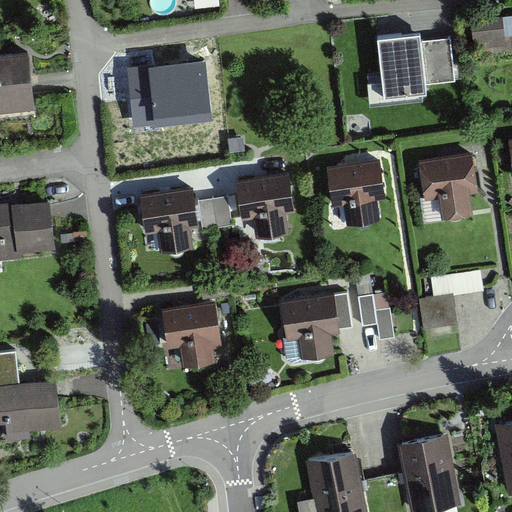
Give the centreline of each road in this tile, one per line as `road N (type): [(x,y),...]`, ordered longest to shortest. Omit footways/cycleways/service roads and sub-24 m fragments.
road 1 (residential): [(128,456),(90,155)]
road 2 (residential): [(233,432),(369,386),(484,364)]
road 3 (residential): [(84,46),(298,18)]
road 4 (residential): [(298,18),(451,10)]
road 5 (residential): [(0,503),(128,456)]
